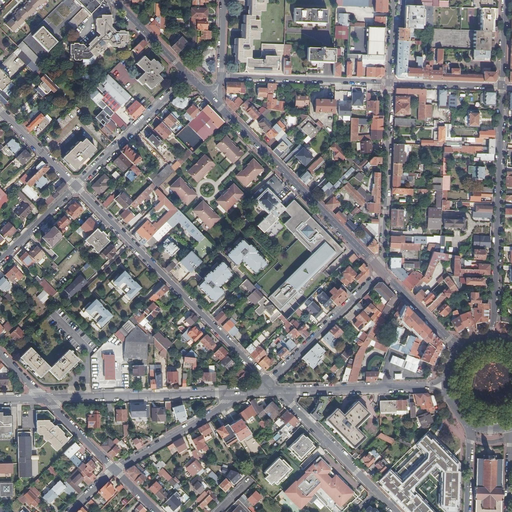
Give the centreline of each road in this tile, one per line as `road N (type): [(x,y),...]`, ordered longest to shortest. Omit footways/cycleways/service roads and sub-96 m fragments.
road 1 (residential): [(268,381),(75,186)]
road 2 (tertiary): [(502,87),(494,312),(485,338)]
road 3 (tertiary): [(209,95),(381,271)]
road 4 (residential): [(44,398),(251,392)]
road 5 (residential): [(381,271),(389,82)]
road 6 (residential): [(397,511),(277,391)]
road 7 (residential): [(389,82),(220,76)]
road 8 (residential): [(277,391),(444,385)]
road 9 (residential): [(188,75),(75,186)]
road 10 (residential): [(268,381),(381,271)]
road 11 (residential): [(114,469),(251,392)]
